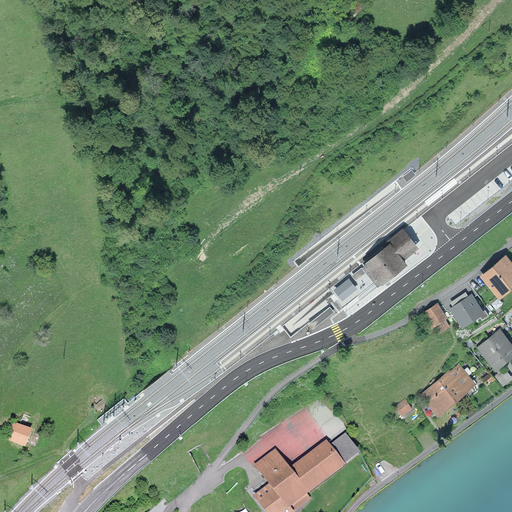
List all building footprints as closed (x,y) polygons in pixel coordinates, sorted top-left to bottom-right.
[(354,12),(342,0),(339,0),(335,4),(343,12),(341,15),(346,20),(354,12)] [(354,0),(342,0),(354,12),(362,3),(359,0),(355,0),(355,1),(354,0)] [(2,223),(0,225),(0,243),(2,245),(0,247),(0,252),(4,257),(20,243),(15,237),(18,234),(14,229),(11,232),(2,223)] [(378,257),(368,265),(380,280),(401,264),(397,259),(419,242),(408,228),(375,254),(378,257)] [(511,263),(507,257),(484,277),(498,293),(511,281),(511,263)] [(348,281),(336,290),(342,297),(354,288),(348,281)] [(462,322),(480,311),(471,298),(470,298),(467,293),(461,297),(465,302),(454,309),(462,322)] [(433,324),(445,316),(437,304),(425,312),(433,324)] [(489,339),(504,357),(511,350),(511,347),(499,331),(489,339)] [(480,347),(494,364),(504,357),(489,339),(480,347)] [(458,366),(440,381),(454,397),(471,383),(458,366)] [(489,374),(484,378),(488,383),(493,379),(489,374)] [(435,405),(439,409),(454,397),(440,381),(425,393),(431,400),(428,403),(431,407),(435,405)] [(410,408),(404,400),(397,405),(402,413),(410,408)] [(428,403),(423,406),(428,413),(433,409),(431,407),(428,403)] [(12,446),(20,450),(30,425),(27,424),(30,416),(23,414),(20,421),(17,420),(9,439),(14,441),(12,446)] [(257,497),(268,511),(291,511),(292,511),(288,505),(342,464),(326,444),(290,472),(278,456),(260,470),(272,485),(257,497)]
